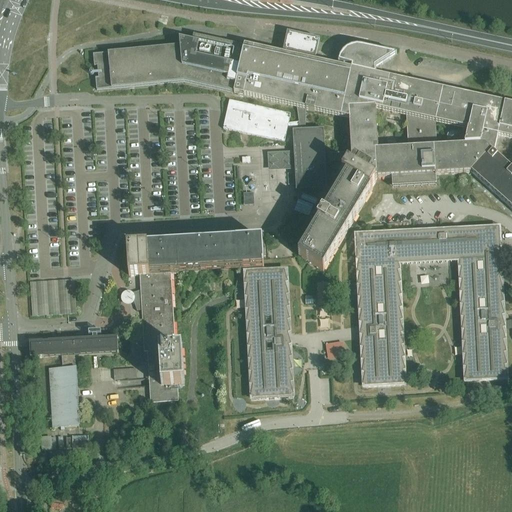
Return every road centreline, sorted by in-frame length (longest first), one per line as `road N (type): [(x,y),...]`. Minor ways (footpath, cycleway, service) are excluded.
road 1 (tertiary): [(21,511),(0,171)]
road 2 (secondary): [(195,0),(435,29)]
road 3 (unclassified): [(511,64),(370,34)]
road 4 (secondary): [(435,29),(299,0)]
